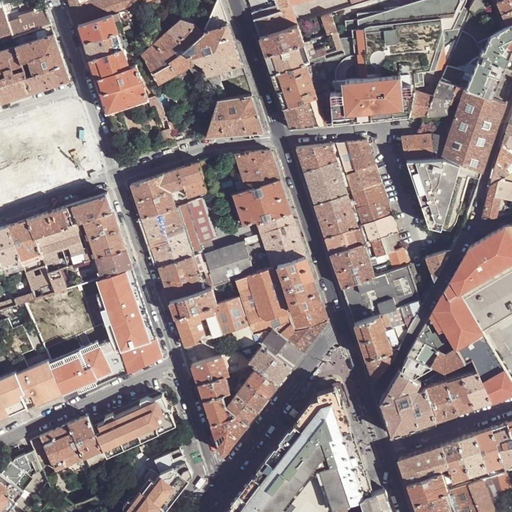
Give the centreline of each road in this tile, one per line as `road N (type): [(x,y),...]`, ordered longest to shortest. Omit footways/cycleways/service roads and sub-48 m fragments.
road 1 (trunk): [(0,412),(262,511)]
road 2 (trunk): [(261,511),(0,412)]
road 3 (residential): [(281,139),(382,129),(418,243)]
road 4 (tertiary): [(341,320),(220,482)]
road 5 (residential): [(0,441),(178,359)]
road 6 (unclassified): [(178,359),(116,176)]
road 7 (residential): [(366,405),(464,240)]
road 8 (tertiary): [(281,139),(341,320)]
road 9 (residential): [(116,176),(209,147),(281,139)]
road 10 (residential): [(464,240),(511,101)]
road 11 (tertiary): [(236,0),(281,139)]
road 12 (residential): [(511,405),(380,446)]
road 13 (unclassified): [(220,482),(178,359)]
road 14 (residential): [(0,215),(116,176)]
